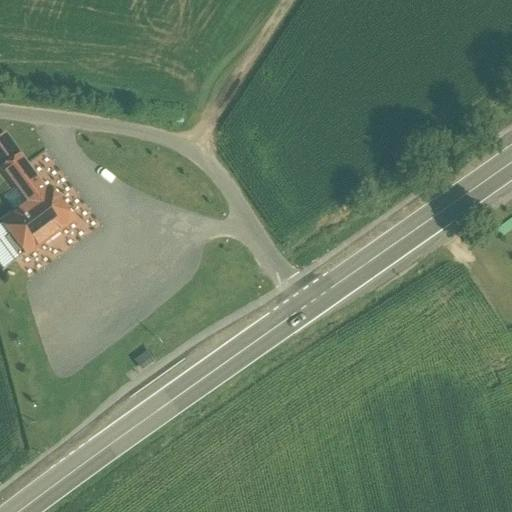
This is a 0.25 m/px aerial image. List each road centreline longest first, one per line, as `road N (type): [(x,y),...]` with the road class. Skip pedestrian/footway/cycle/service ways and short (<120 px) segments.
road 1 (unclassified): [(0,106),(166,132),(237,194),(305,308)]
road 2 (secondary): [(20,511),(305,308)]
road 3 (secondary): [(305,308),(511,162)]
road 4 (unknown): [(183,144),(288,0)]
